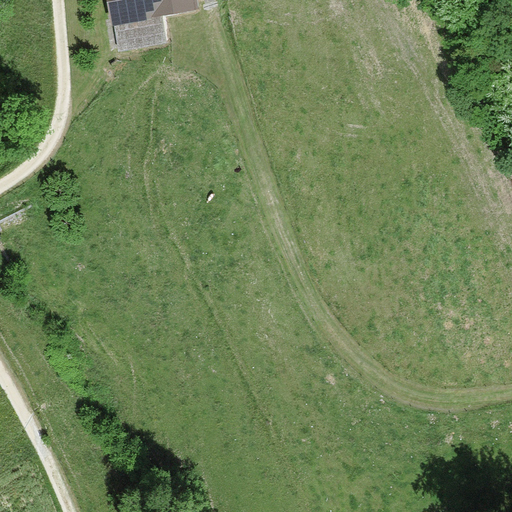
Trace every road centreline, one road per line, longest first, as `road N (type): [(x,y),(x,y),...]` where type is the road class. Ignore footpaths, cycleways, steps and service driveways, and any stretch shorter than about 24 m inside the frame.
road 1 (track): [(57,0),(61,123),(45,150),(0,185)]
road 2 (track): [(0,367),(71,511)]
